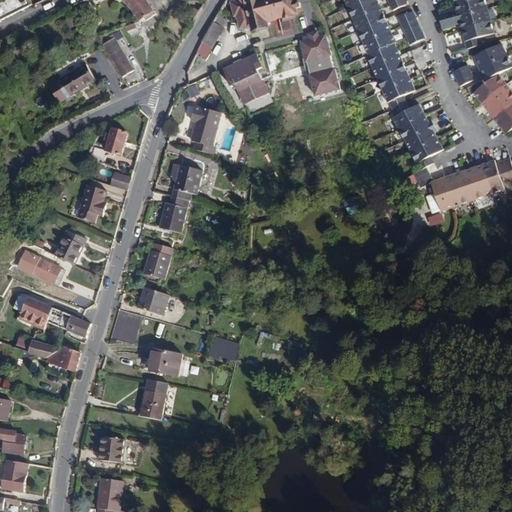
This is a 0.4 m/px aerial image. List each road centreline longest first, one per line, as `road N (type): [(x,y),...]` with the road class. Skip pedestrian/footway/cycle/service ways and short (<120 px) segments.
road 1 (secondary): [(171,87),(71,427),(59,511)]
road 2 (secondary): [(171,87),(83,121),(34,152),(0,190)]
